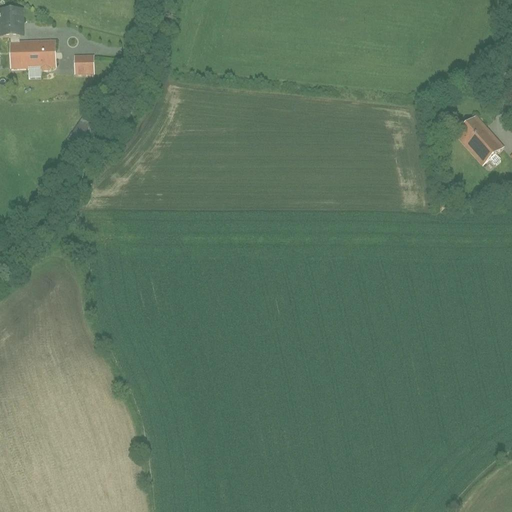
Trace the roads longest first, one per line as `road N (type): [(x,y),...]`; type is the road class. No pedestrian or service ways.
road 1 (residential): [(171,0),(151,63),(88,155)]
road 2 (track): [(0,273),(88,155)]
